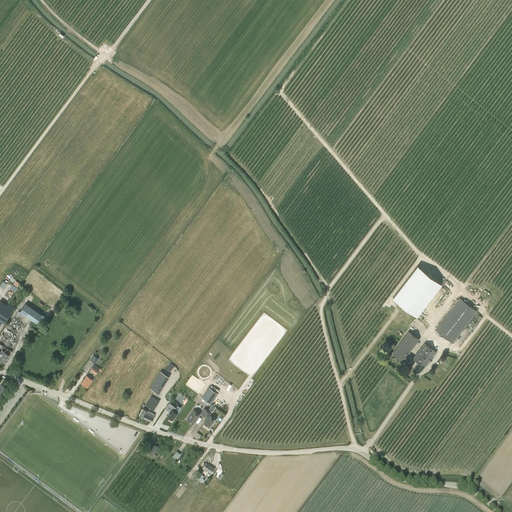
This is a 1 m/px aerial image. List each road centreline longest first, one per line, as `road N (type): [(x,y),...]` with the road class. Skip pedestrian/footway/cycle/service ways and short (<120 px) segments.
road 1 (track): [(347,0),(280,91),(384,215),(460,290),(430,329),(441,343),(435,357),(363,452)]
road 2 (unclassified): [(498,511),(469,489),(399,479),(354,449),(235,450),(148,429)]
road 3 (track): [(104,55),(167,96),(250,176),(329,287)]
road 4 (track): [(354,449),(321,304),(384,215)]
road 5 (track): [(222,336),(288,248),(321,304)]
road 6 (residential): [(0,373),(148,429)]
road 7 (track): [(97,63),(0,188)]
